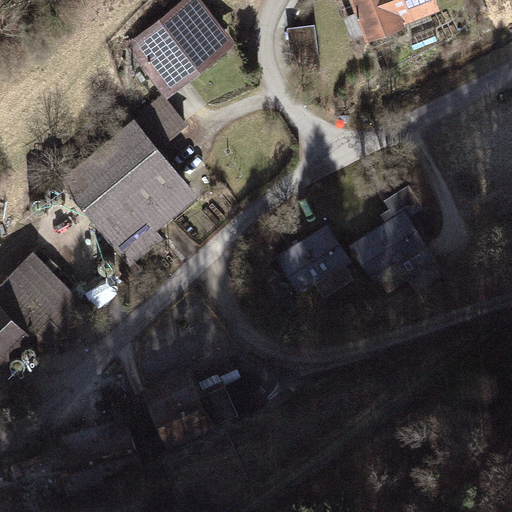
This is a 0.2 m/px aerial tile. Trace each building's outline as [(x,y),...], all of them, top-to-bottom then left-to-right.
[(356,0),(373,44),(399,34),(394,22),(439,5),(437,0),(356,0)] [(195,1),(138,46),(168,83),(225,38),(195,1)] [(317,24),(290,27),(296,72),(322,69),(317,24)] [(165,96),(138,118),(160,146),(187,123),(165,96)] [(187,182),(135,120),(66,178),(131,257),(159,234),(145,216),(187,182)] [(388,222),(351,245),(375,282),(379,274),(402,260),(422,291),(448,275),(411,216),(425,207),(411,185),(389,200),(394,208),(383,214),(388,222)] [(355,261),(331,223),(278,257),(301,293),(317,283),(326,297),(356,278),(348,265),(355,261)] [(33,253),(13,275),(50,313),(32,332),(48,348),(88,308),(33,253)] [(0,287),(0,361),(32,332),(50,313),(13,275),(0,287)] [(156,410),(143,415),(156,451),(241,413),(227,383),(200,395),(193,381),(153,400),(156,410)] [(128,417),(89,429),(103,473),(142,461),(141,458),(156,451),(143,415),(129,420),(128,417)] [(103,473),(89,429),(61,438),(73,474),(64,477),(70,496),(107,485),(103,473)]
